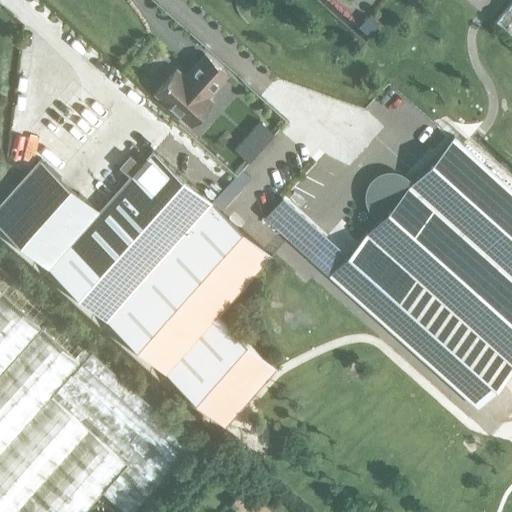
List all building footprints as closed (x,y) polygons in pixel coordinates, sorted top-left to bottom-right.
[(511,39),(511,4),(495,24),(511,39)] [(379,24),(368,14),(358,25),(369,35),(379,24)] [(177,69),(155,93),(179,114),(179,118),(184,122),(188,122),(190,125),(212,100),(207,96),(227,74),(205,54),(185,76),(177,69)] [(248,161),(274,132),(259,120),(234,148),(248,161)] [(281,196),(264,215),(477,406),(511,367),(511,186),(453,135),(409,184),(406,180),(402,177),(396,174),(390,174),(385,174),(380,176),(376,179),(373,183),(370,187),(369,192),(369,199),(370,204),(373,209),(376,213),(380,215),(345,254),(281,196)] [(0,223),(225,425),(275,367),(217,315),(271,254),(152,149),(99,209),(40,157),(0,201),(0,223)] [(0,266),(0,511),(83,511),(103,490),(127,511),(128,511),(192,440),(91,350),(92,349),(0,266)] [(230,503),(240,511),(273,511),(246,486),(230,503)]
